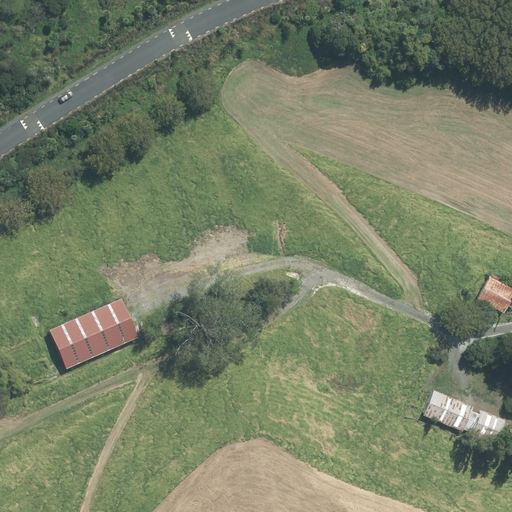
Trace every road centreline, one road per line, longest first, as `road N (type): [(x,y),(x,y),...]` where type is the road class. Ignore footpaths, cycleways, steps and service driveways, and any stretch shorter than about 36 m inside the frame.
road 1 (track): [(383,301),(404,298),(400,275),(272,135),(276,114),(306,91),(511,109)]
road 2 (track): [(0,436),(286,309),(325,270),(440,323)]
road 3 (track): [(150,368),(81,511)]
